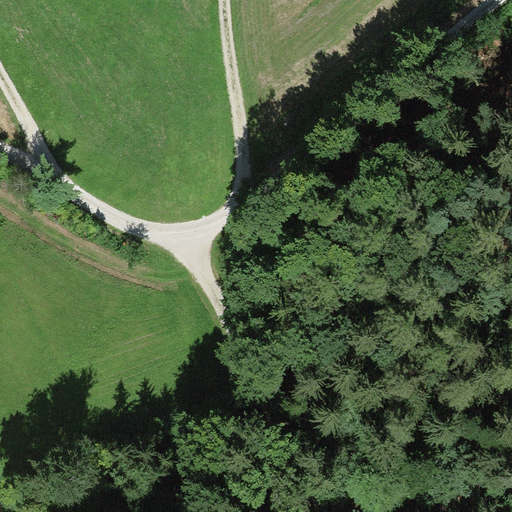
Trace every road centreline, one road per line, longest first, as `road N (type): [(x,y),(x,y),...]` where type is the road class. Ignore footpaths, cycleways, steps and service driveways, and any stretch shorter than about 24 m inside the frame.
road 1 (track): [(0,152),(113,222),(184,241),(246,202),(225,0)]
road 2 (track): [(246,202),(488,0)]
road 3 (track): [(184,241),(310,511)]
road 4 (track): [(0,77),(53,185)]
